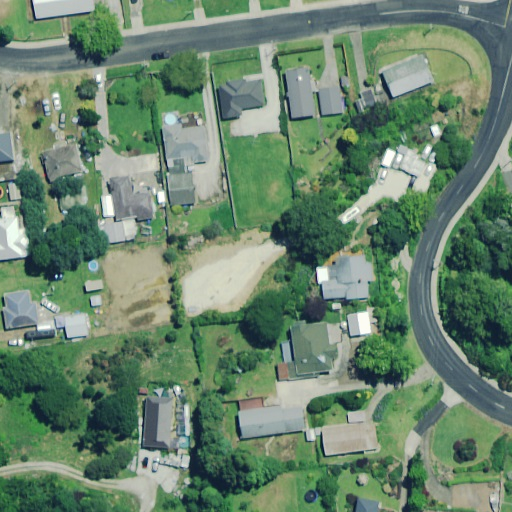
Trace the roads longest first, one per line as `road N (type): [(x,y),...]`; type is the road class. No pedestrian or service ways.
road 1 (residential): [(0,61),(43,65),(390,14),(456,14),(511,28)]
road 2 (residential): [(511,53),(487,140),(436,216),(416,273),(435,356),(482,399),(511,410)]
